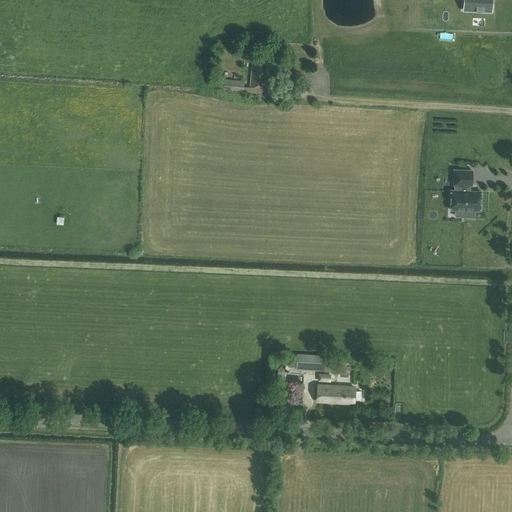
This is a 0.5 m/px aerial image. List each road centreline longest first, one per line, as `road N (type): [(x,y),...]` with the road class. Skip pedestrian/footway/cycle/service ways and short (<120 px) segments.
road 1 (unclassified): [(0,416),(511,440)]
road 2 (unknown): [(314,99),(511,116)]
